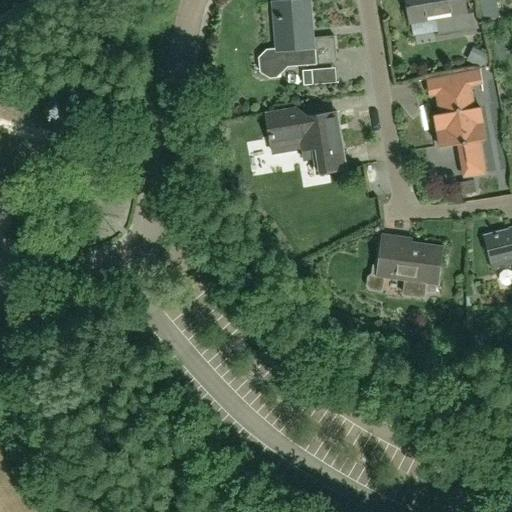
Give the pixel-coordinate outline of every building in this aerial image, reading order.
[(299,0),(271,2),(275,53),(267,54),(261,60),(262,71),(269,75),(274,75),(280,68),(337,64),(334,37),(314,38),(311,0),(299,0)] [(472,9),(466,10),(463,0),(405,0),(410,23),(435,19),(438,34),(476,28),(472,9)] [(436,97),(439,114),(435,115),(440,146),(459,143),(465,176),(486,172),(480,140),(485,139),(480,108),(475,108),(471,87),(482,85),(480,69),(445,76),(447,85),(449,94),(436,97)] [(313,85),(312,71),(302,71),(303,86),(313,85)] [(303,153),(316,151),(320,174),(346,169),(336,111),(308,116),(302,112),(296,108),(265,113),(266,124),(269,124),(270,134),(268,134),(269,140),(272,139),(273,145),(301,140),(303,153)] [(0,179),(0,189),(4,192),(2,197),(0,201),(19,209),(26,212),(34,195),(8,184),(0,179)] [(511,235),(486,240),(487,241),(484,242),(483,244),(485,254),(487,255),(489,255),(491,265),(511,260),(511,235)] [(378,275),(385,276),(405,279),(404,294),(424,297),(425,291),(435,292),(437,283),(442,248),(410,244),(411,240),(397,239),(383,237),(379,267),(378,275)] [(0,304),(18,267),(0,259),(0,304)]
